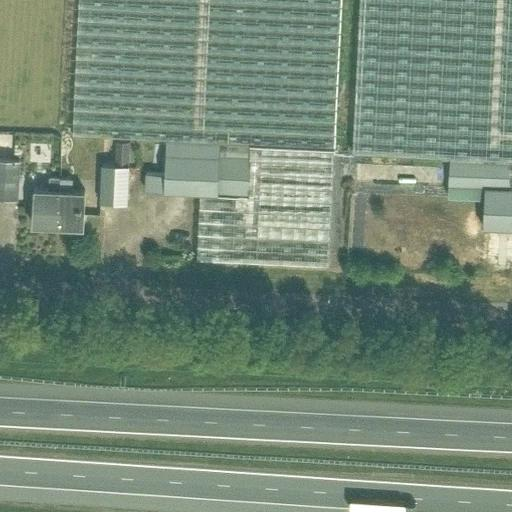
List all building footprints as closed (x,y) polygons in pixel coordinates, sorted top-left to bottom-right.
[(202,191),(202,192),(199,256),(329,262),(332,197),(340,0),(79,0),(73,133),(166,138),(220,140),(220,153),(218,192),(202,191)] [(511,0),(359,0),(352,152),(450,157),(448,197),(483,198),(482,226),(511,227),(511,0)] [(118,138),(117,162),(130,163),(131,139),(118,138)] [(220,153),(220,140),(166,138),(165,171),(146,170),(145,188),(164,189),(164,190),(202,192),(202,191),(218,192),(220,153)] [(0,195),(19,197),(20,158),(0,157),(0,195)] [(130,163),(101,162),(100,200),(128,202),(130,163)] [(57,223),(59,179),(59,176),(50,175),(49,187),(34,186),(32,222),(57,223)] [(59,179),(57,223),(83,224),(85,188),(69,187),(69,180),(59,179)]
